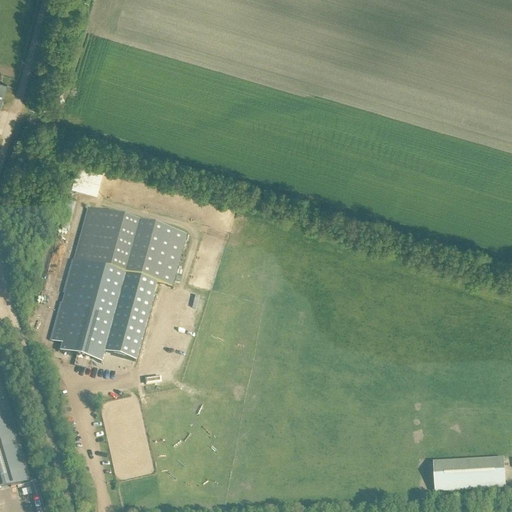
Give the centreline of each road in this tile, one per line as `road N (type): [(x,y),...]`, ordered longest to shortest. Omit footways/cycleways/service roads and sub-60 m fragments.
road 1 (unclassified): [(0,265),(69,511)]
road 2 (unclassified): [(45,0),(0,156)]
